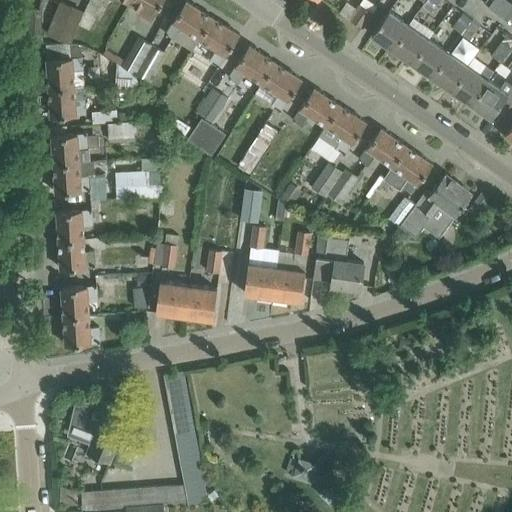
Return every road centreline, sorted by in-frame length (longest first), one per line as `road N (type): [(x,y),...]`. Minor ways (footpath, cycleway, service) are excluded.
road 1 (residential): [(23,387),(57,373),(353,320),(511,263)]
road 2 (residential): [(23,387),(0,2)]
road 3 (residential): [(511,183),(247,0)]
road 4 (residential): [(31,511),(23,387)]
